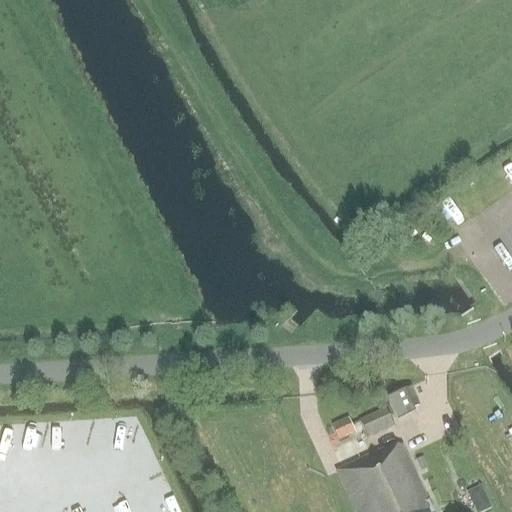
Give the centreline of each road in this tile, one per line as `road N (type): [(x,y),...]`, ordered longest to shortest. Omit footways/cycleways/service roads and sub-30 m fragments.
road 1 (residential): [(0,375),(415,349),(511,321)]
road 2 (track): [(151,0),(226,140),(317,257),(361,272),(483,251)]
